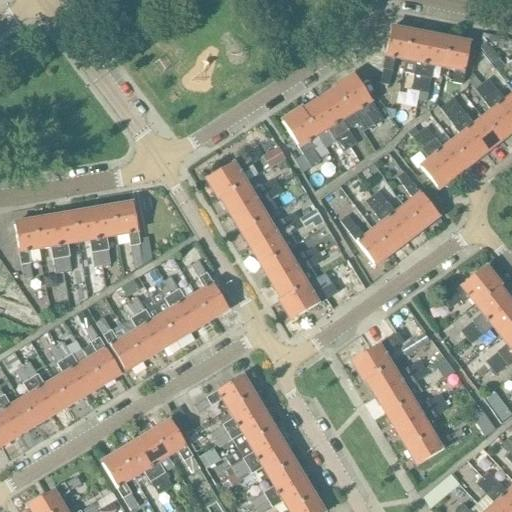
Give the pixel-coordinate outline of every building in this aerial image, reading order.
[(404,63),(410,32),(390,28),(379,85),(389,87),(394,61),(404,63)] [(410,32),(404,63),(415,65),(410,92),(419,93),(430,36),(410,32)] [(442,81),(444,71),(443,71),(450,40),(430,36),(419,93),(427,95),(430,80),(431,81),(431,79),(442,81)] [(451,85),(462,87),(470,44),(450,40),(443,71),(444,71),(454,73),(451,85)] [(487,43),(479,49),(492,66),(499,60),(487,43)] [(480,120),(499,144),(511,133),(511,128),(480,87),(481,86),(472,75),(469,84),(483,102),(483,103),(490,112),(480,120)] [(374,128),(382,122),(353,76),(335,88),(352,116),(353,116),(359,112),(364,119),(367,117),(374,128)] [(511,95),(504,101),(497,92),(496,92),(488,81),(481,86),(480,87),(511,128),(511,95)] [(357,145),(348,131),(359,125),(353,116),(352,116),(335,88),(333,89),(334,91),(318,101),(349,150),(350,150),(357,145)] [(445,106),(484,156),(499,144),(480,120),(473,125),(466,116),(465,116),(453,100),(445,106)] [(301,110),(299,111),(317,139),(324,150),(334,143),(342,155),(344,153),(354,168),(359,165),(349,150),(318,101),(302,112),(301,110)] [(449,144),(468,168),(484,156),(445,106),(439,110),(452,126),(451,127),(459,136),(449,144)] [(299,111),(281,123),(302,157),(310,169),(319,163),(319,162),(328,156),(324,150),(317,139),(299,111)] [(418,135),(453,180),(468,168),(449,144),(442,149),(435,140),(434,140),(425,129),(418,135)] [(428,160),(418,168),(437,192),(453,180),(418,135),(412,139),(428,160)] [(286,161),(278,148),(262,157),(270,170),(286,161)] [(216,199),(245,182),(241,176),(248,172),(247,169),(257,162),(252,153),(205,181),(216,199)] [(302,157),(295,162),(303,174),(310,169),(302,157)] [(403,207),(422,231),(438,219),(403,173),(396,179),(405,191),(404,191),(411,200),(403,207)] [(245,182),(216,199),(217,202),(220,200),(229,215),(278,186),(274,180),(251,193),(245,182)] [(278,186),(229,215),(239,233),(276,211),(270,202),(283,195),(278,186)] [(422,231),(403,207),(394,214),(387,204),(378,193),(371,198),(406,243),(422,231)] [(406,243),(371,198),(365,203),(373,215),(380,224),(371,231),(390,256),(406,243)] [(111,208),(117,239),(127,237),(133,271),(151,261),(148,239),(138,241),(132,205),(111,208)] [(92,212),(102,268),(110,267),(106,240),(117,239),(111,208),(92,212)] [(315,210),(299,221),(303,228),(304,230),(311,225),(314,229),(323,223),(315,210)] [(250,251),(299,221),(294,214),(282,221),(276,211),(239,233),(250,251)] [(72,215),(78,245),(89,243),(93,270),(102,268),(92,212),(72,215)] [(53,218),(63,275),(64,281),(73,279),(67,247),(78,245),(72,215),(53,218)] [(390,256),(371,231),(363,237),(356,228),(355,229),(347,217),(339,223),(374,268),(390,256)] [(50,250),(52,262),(53,262),(55,276),(63,275),(53,218),(33,222),(39,252),(50,250)] [(296,246),(291,237),(291,236),(303,228),(299,221),(250,251),(260,268),(287,252),(286,252),(296,246)] [(33,280),(30,265),(42,263),(39,252),(33,222),(13,225),(23,282),(33,280)] [(287,252),(260,268),(271,286),(320,256),(315,248),(302,255),(292,261),(287,252)] [(320,256),(271,286),(280,301),(278,302),(279,304),(318,281),(311,270),(323,262),(320,256)] [(194,296),(210,322),(228,312),(198,263),(190,267),(198,280),(197,280),(203,290),(194,296)] [(472,305),(498,285),(485,268),(442,302),(449,311),(459,303),(461,306),(468,301),(472,305)] [(210,322),(194,296),(185,301),(179,291),(178,292),(171,279),(164,284),(193,332),(210,322)] [(331,285),(323,290),(318,281),(279,304),(290,323),(337,295),(331,285)] [(133,282),(121,289),(127,299),(139,292),(133,282)] [(193,332),(164,284),(147,293),(155,307),(176,343),(193,332)] [(464,338),(509,302),(498,289),(500,287),(498,285),(472,305),(480,316),(471,323),(471,324),(460,333),(464,338)] [(130,304),(159,353),(176,343),(155,307),(146,313),(145,312),(144,312),(137,300),(130,304)] [(498,337),(511,325),(511,305),(509,302),(464,338),(470,346),(482,337),(482,338),(492,330),(498,337)] [(121,327),(127,336),(126,337),(142,363),(159,353),(130,304),(122,308),(130,321),(129,321),(130,322),(121,327)] [(103,320),(95,325),(124,374),(142,363),(126,337),(127,336),(121,327),(121,326),(111,332),(110,332),(103,320)] [(489,370),(511,351),(511,325),(498,337),(505,346),(495,354),(496,355),(485,364),(489,370)] [(96,355),(88,360),(87,361),(102,388),(120,377),(90,327),(83,332),(90,345),(96,355)] [(361,381),(390,364),(387,359),(394,354),(392,351),(403,345),(397,335),(351,363),(361,381)] [(423,335),(400,350),(405,358),(428,343),(423,335)] [(82,351),(72,357),(71,356),(70,357),(63,344),(56,348),(85,398),(102,388),(87,361),(88,360),(82,351)] [(53,381),(68,408),(85,398),(56,348),(49,352),(56,365),(55,365),(62,376),(53,381)] [(511,351),(489,370),(495,377),(507,368),(511,364),(511,351)] [(390,364),(361,381),(363,384),(365,383),(374,397),(423,368),(419,362),(407,369),(396,375),(390,364)] [(22,369),(51,418),(68,408),(53,381),(44,387),(37,376),(37,377),(29,364),(22,369)] [(423,368),(374,397),(384,415),(385,416),(412,400),(422,394),(416,385),(416,384),(428,377),(423,368)] [(51,418),(22,369),(15,373),(28,396),(20,401),(19,402),(34,428),(51,418)] [(226,411),(252,396),(242,378),(192,408),(197,416),(211,408),(217,418),(227,412),(226,411)] [(0,391),(0,408),(18,438),(34,428),(19,402),(10,407),(4,397),(3,397),(2,395),(0,391)] [(213,442),(263,413),(252,396),(226,411),(227,412),(232,421),(221,427),(222,428),(209,435),(213,442)] [(412,400),(385,416),(395,432),(444,403),(440,396),(417,409),(412,400)] [(444,403),(395,432),(405,450),(432,434),(426,425),(436,419),(436,418),(448,411),(444,403)] [(18,438),(0,408),(0,447),(1,448),(18,438)] [(194,432),(180,408),(171,414),(178,423),(186,436),(194,432)] [(505,408),(495,416),(502,424),(511,417),(505,408)] [(263,413),(213,442),(218,450),(232,442),(238,451),(273,429),(263,413)] [(169,422),(152,433),(168,459),(177,454),(184,464),(191,476),(199,471),(169,422)] [(238,451),(224,459),(230,469),(234,476),(283,446),(273,429),(238,451)] [(432,434),(405,450),(416,468),(465,438),(460,430),(448,437),(447,437),(437,443),(432,434)] [(152,433),(135,444),(164,493),(172,488),(164,475),(175,469),(168,459),(152,433)] [(511,439),(510,437),(503,445),(510,453),(511,451),(511,439)] [(135,444),(118,454),(134,480),(143,474),(149,484),(157,497),(164,493),(135,444)] [(283,446),(234,476),(238,483),(252,475),(258,485),(267,479),(293,463),(283,446)] [(213,450),(199,459),(206,471),(220,462),(213,450)] [(134,480),(118,454),(100,464),(129,511),(132,511),(139,508),(125,485),(134,480)] [(293,463),(267,479),(272,488),(262,494),(262,495),(250,502),(254,510),(303,480),(293,463)] [(475,486),(486,497),(476,506),(481,511),(510,511),(480,481),(482,479),(468,465),(462,470),(476,485),(475,486)] [(511,511),(511,487),(506,493),(498,484),(497,484),(488,474),(482,479),(480,481),(510,511),(511,511)] [(451,476),(423,499),(430,511),(460,487),(451,476)] [(30,511),(59,511),(64,509),(58,500),(81,486),(76,478),(27,507),(30,511)] [(303,480),(254,510),(255,511),(267,511),(271,510),(282,504),(286,511),(289,511),(313,497),(303,480)] [(322,511),(313,497),(289,511),(322,511)]
